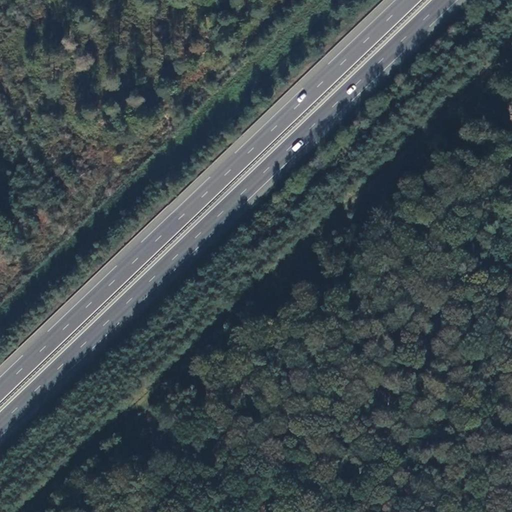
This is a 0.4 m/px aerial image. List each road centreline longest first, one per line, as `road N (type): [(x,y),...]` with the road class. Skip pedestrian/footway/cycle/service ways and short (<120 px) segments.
road 1 (motorway): [(0,424),(445,0)]
road 2 (motorway): [(408,0),(0,390)]
